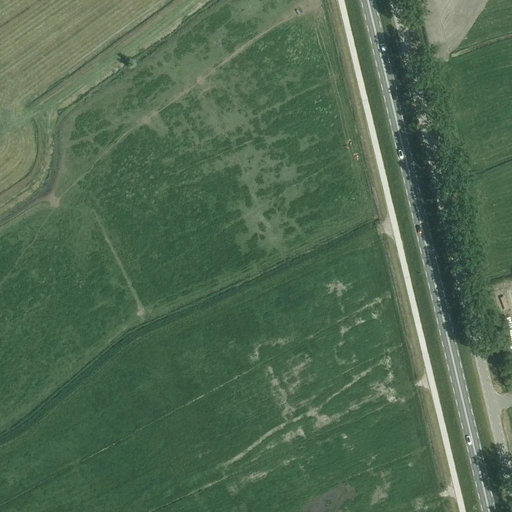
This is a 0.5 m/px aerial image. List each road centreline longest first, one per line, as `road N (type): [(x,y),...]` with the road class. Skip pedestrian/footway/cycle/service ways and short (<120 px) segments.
road 1 (primary): [(489,511),(367,0)]
road 2 (unclassified): [(511,493),(394,0)]
